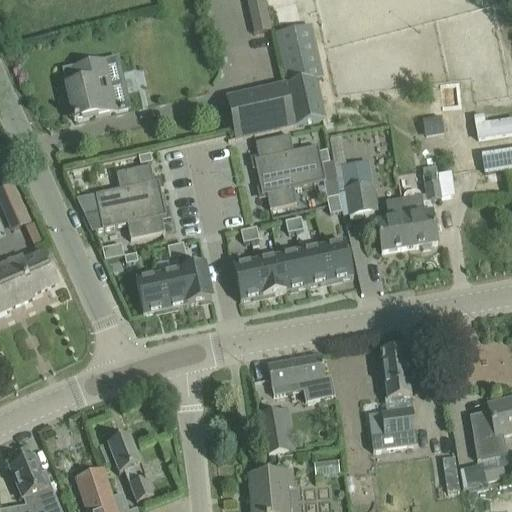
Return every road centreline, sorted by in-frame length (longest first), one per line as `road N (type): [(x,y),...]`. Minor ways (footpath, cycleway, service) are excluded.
road 1 (tertiary): [(184,361),(511,299)]
road 2 (residential): [(123,375),(0,92)]
road 3 (unclassified): [(200,511),(184,361)]
road 4 (tertiary): [(0,427),(123,375)]
